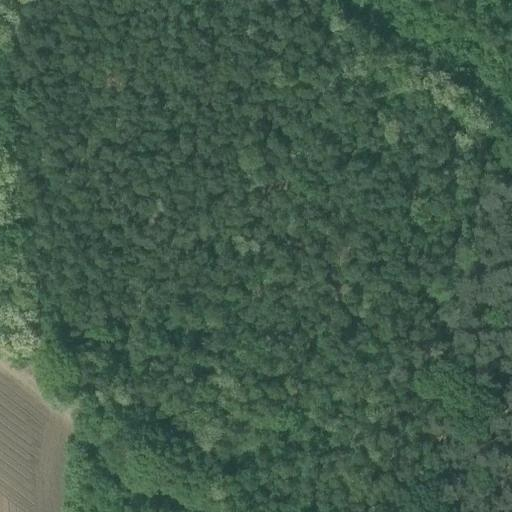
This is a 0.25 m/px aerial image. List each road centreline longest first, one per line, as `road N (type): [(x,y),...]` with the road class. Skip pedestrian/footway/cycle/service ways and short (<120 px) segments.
road 1 (track): [(44,394),(15,0)]
road 2 (track): [(207,511),(44,394)]
